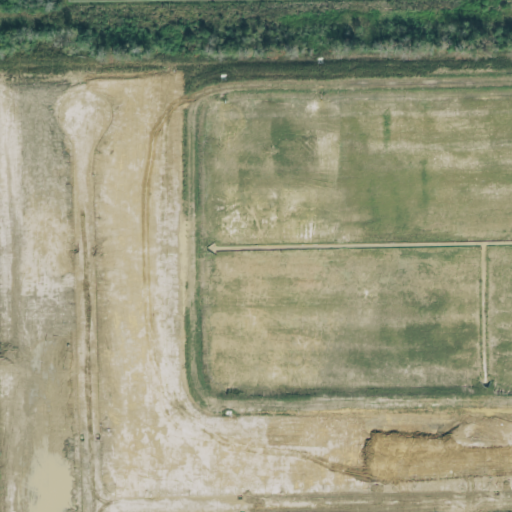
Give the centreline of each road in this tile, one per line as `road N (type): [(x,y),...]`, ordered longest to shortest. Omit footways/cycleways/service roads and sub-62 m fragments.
road 1 (residential): [(94,505),(511,498)]
road 2 (residential): [(94,511),(84,118)]
